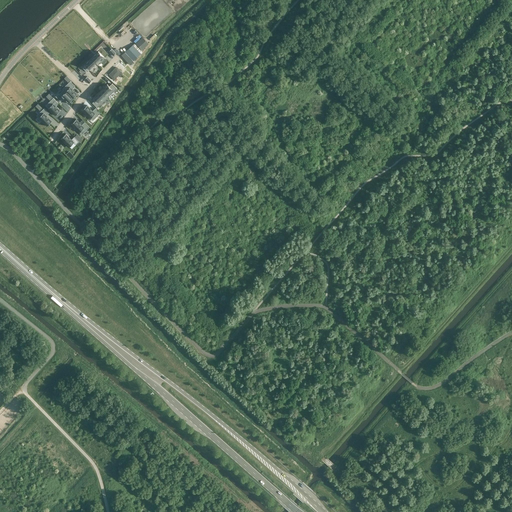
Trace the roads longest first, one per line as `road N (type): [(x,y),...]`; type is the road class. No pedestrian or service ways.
road 1 (primary): [(322,511),(219,420),(35,279)]
road 2 (primary): [(35,279),(297,511)]
